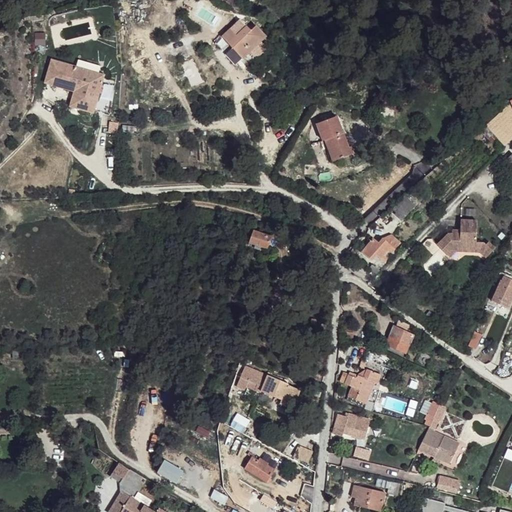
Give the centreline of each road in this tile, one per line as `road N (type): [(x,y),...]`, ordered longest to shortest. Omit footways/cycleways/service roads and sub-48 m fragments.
road 1 (unclassified): [(319,511),(335,267),(345,243),(450,146)]
road 2 (unknown): [(345,243),(340,224),(276,190),(127,188),(106,162),(113,109)]
